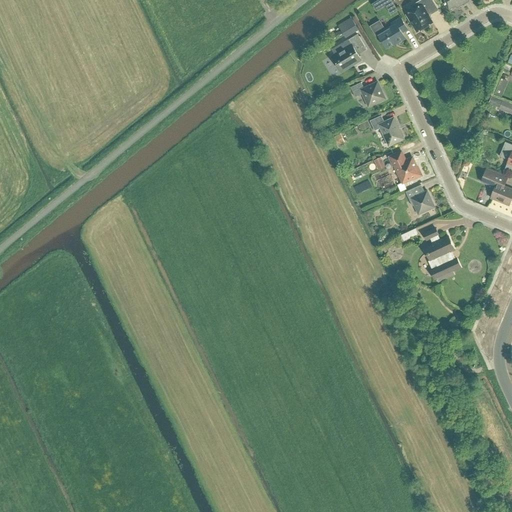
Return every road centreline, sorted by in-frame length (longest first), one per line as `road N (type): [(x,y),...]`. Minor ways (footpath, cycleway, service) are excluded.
road 1 (unclassified): [(0,249),(302,0)]
road 2 (residential): [(511,226),(456,198),(397,69),(493,12),(511,16)]
